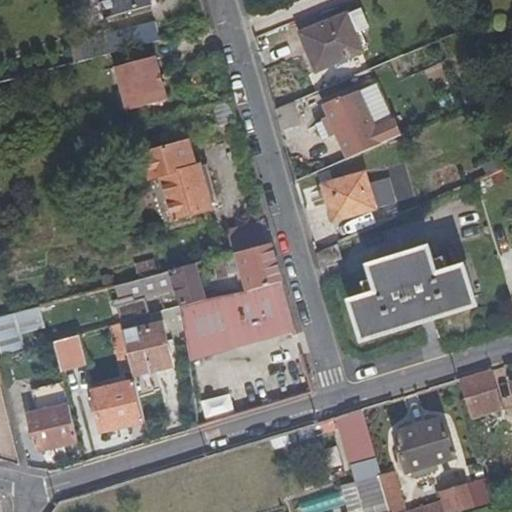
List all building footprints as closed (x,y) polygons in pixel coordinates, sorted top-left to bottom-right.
[(101,0),(107,18),(150,6),(147,0),(101,0)] [(360,52),(345,15),(300,34),(315,71),(360,52)] [(154,23),(78,42),(83,60),(99,55),(159,40),(154,23)] [(153,57),(113,67),(125,111),(164,100),(153,57)] [(376,83),(359,91),(376,127),(392,120),(376,83)] [(359,91),(342,98),(341,97),(324,104),(329,117),(323,119),(331,135),(336,133),(347,159),(399,136),(392,120),(376,127),(359,91)] [(233,120),(227,98),(210,103),(217,126),(234,121),(233,120)] [(192,168),(185,143),(141,155),(148,179),(160,176),(172,221),(211,211),(207,197),(218,194),(209,163),(192,168)] [(377,209),(366,171),(321,184),(332,222),(377,209)] [(375,182),(378,197),(395,194),(392,179),(375,182)] [(233,247),(226,249),(228,255),(269,244),(262,221),(228,231),(233,247)] [(228,255),(210,260),(215,278),(233,273),(235,281),(243,278),(247,292),(280,282),(273,258),(269,244),(228,255)] [(463,267),(436,277),(426,247),(366,268),(375,294),(350,303),(363,341),(475,304),(463,267)] [(317,262),(320,270),(334,266),(332,259),(330,251),(315,255),(317,262)] [(119,311),(123,326),(144,320),(152,318),(146,294),(174,286),(180,310),(206,303),(200,283),(195,264),(172,270),(116,285),(121,302),(115,304),(117,312),(119,311)] [(181,316),(188,362),(294,332),(293,327),(280,282),(247,292),(206,303),(180,310),(181,316)] [(44,331),(38,307),(0,317),(0,355),(1,360),(7,359),(26,353),(21,336),(44,331)] [(166,314),(167,320),(181,316),(180,310),(166,314)] [(123,326),(116,328),(118,338),(129,376),(130,378),(168,368),(158,328),(147,331),(144,320),(123,326)] [(109,340),(119,379),(129,376),(118,338),(109,340)] [(73,340),(47,348),(55,377),(81,370),(73,340)] [(4,370),(10,368),(7,359),(1,360),(4,370)] [(487,372),(459,380),(470,418),(501,409),(490,371),(487,372)] [(89,396),(100,437),(143,424),(131,384),(89,396)] [(26,417),(35,453),(75,443),(58,386),(27,394),(33,415),(26,417)] [(230,394),(201,402),(206,420),(235,412),(230,394)] [(359,411),(339,416),(353,463),(373,457),(359,411)] [(453,457),(442,419),(393,434),(404,472),(453,457)] [(393,468),(378,473),(389,511),(403,511),(405,511),(393,468)] [(487,478),(464,485),(471,509),(494,502),(489,485),(487,478)] [(511,489),(510,480),(489,485),(494,502),(511,496),(511,489)] [(440,492),(442,500),(445,511),(462,511),(471,509),(464,485),(440,492)] [(445,511),(442,500),(405,511),(403,511),(445,511)]
